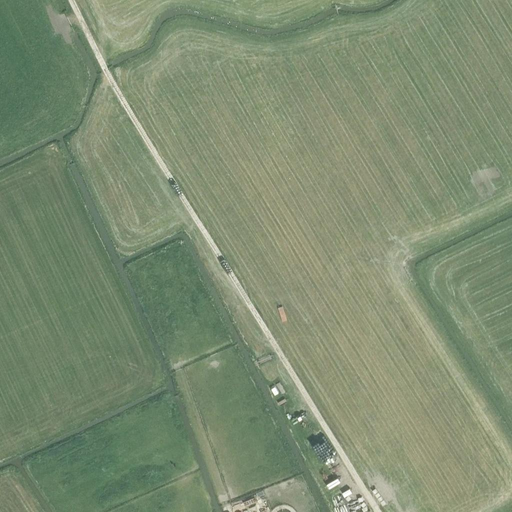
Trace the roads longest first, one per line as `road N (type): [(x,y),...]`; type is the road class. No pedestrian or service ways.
road 1 (track): [(70,0),(103,67),(381,511)]
road 2 (track): [(225,506),(178,369)]
